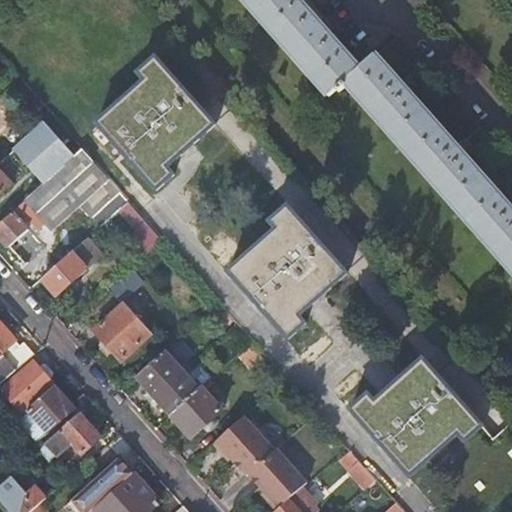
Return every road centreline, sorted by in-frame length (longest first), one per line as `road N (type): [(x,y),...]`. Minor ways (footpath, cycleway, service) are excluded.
road 1 (residential): [(0,276),(209,511)]
road 2 (residential): [(511,131),(392,0)]
